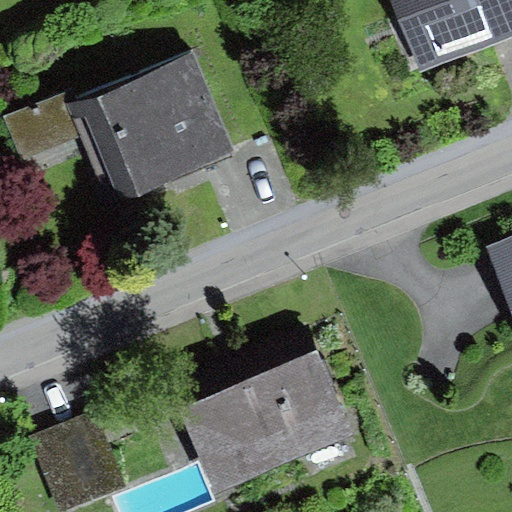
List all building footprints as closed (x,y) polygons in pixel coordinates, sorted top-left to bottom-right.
[(511,0),(403,0),(428,60),(511,26),(511,0)] [(194,37),(5,107),(21,150),(84,127),(108,193),(235,146),(194,37)] [(511,228),(489,237),(511,296),(511,228)] [(318,335),(182,388),(218,476),(357,427),(318,335)] [(97,407),(34,433),(65,508),(128,482),(97,407)]
